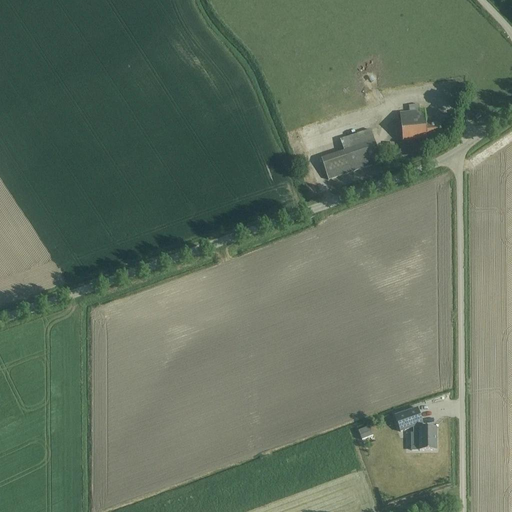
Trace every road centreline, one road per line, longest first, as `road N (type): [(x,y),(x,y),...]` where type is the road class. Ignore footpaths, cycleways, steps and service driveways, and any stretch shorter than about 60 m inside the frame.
road 1 (unclassified): [(0,325),(294,224),(458,157)]
road 2 (unclassified): [(461,511),(458,157)]
